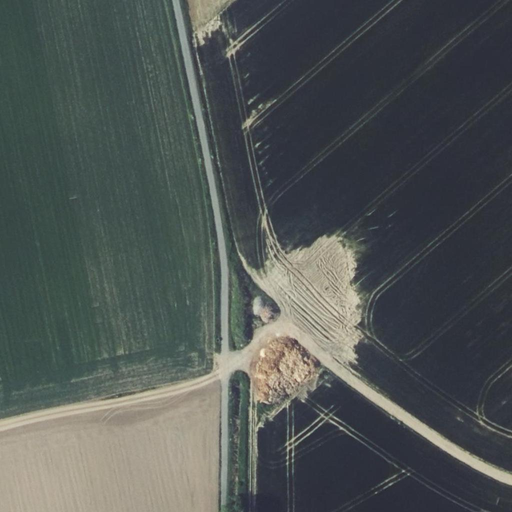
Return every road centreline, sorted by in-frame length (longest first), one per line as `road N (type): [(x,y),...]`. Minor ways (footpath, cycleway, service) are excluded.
road 1 (track): [(223,511),(223,255),(176,0)]
road 2 (track): [(511,479),(420,428),(283,324),(260,326),(225,365)]
